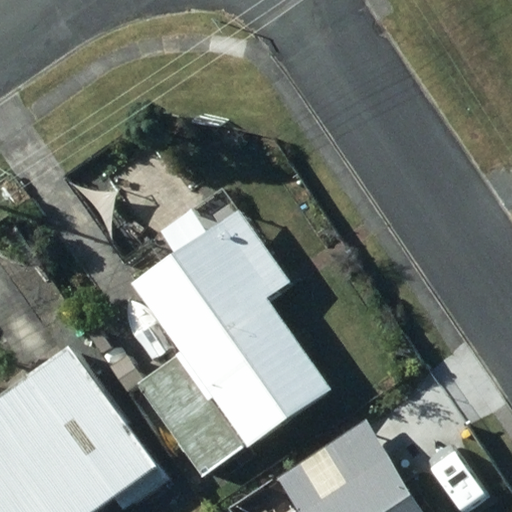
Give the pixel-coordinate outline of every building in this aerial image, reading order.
[(282,306),(290,301),(236,228),(150,293),(272,455),(350,397),(282,306)] [(90,355),(0,420),(0,424),(15,444),(0,455),(0,511),(124,511),(130,508),(133,511),(141,511),(182,482),(90,355)] [(194,362),(153,393),(219,482),(260,452),(194,362)] [(279,511),(437,511),(378,425),(292,484),(311,511),(295,511),(290,505),(279,511)] [(204,494),(218,511),(222,511),(232,503),(215,484),(204,494)]
